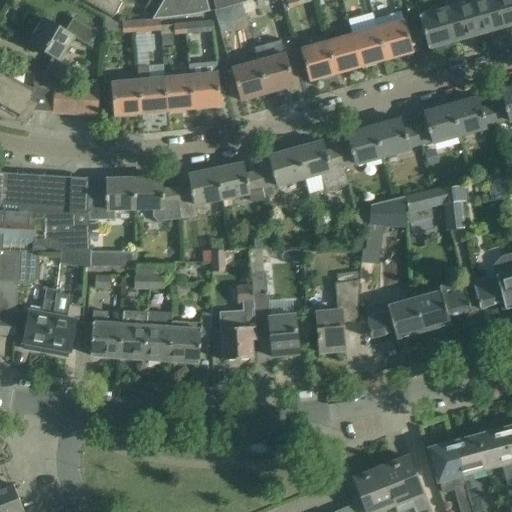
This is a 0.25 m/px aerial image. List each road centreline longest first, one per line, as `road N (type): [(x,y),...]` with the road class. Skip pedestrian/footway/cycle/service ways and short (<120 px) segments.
road 1 (residential): [(0,141),(73,154),(180,154),(511,67)]
road 2 (tertiary): [(511,367),(315,412),(192,417),(70,410)]
